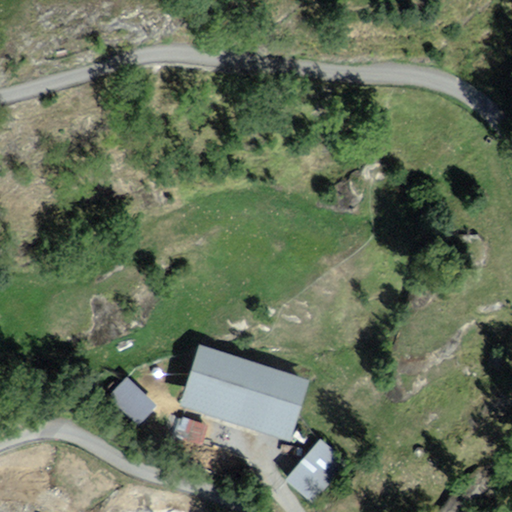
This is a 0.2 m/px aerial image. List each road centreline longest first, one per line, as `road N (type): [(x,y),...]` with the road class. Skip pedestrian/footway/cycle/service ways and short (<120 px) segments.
road 1 (residential): [(511,137),(494,107),(465,86),(407,70),(199,52),(97,64),(0,93)]
road 2 (residential): [(0,448),(58,434),(261,511)]
